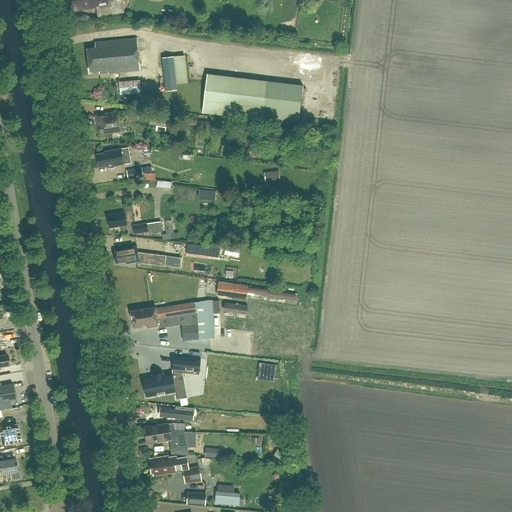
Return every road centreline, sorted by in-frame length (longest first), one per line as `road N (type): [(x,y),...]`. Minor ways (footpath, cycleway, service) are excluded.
road 1 (tertiary): [(131,511),(41,0)]
road 2 (unclassified): [(64,511),(0,145)]
